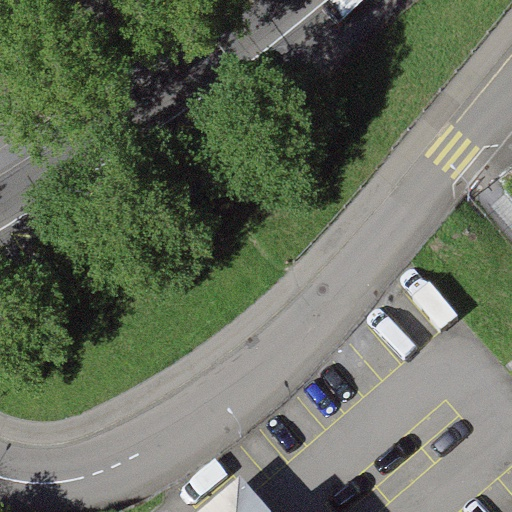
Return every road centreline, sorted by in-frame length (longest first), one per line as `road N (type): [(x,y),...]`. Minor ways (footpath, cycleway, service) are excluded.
road 1 (residential): [(0,480),(31,486),(108,472),(264,371),(347,288),(511,91)]
road 2 (tertiary): [(328,0),(213,94),(0,234)]
